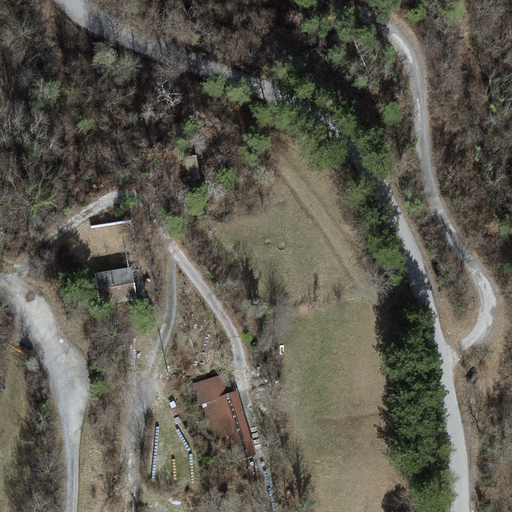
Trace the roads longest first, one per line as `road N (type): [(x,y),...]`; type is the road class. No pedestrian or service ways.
road 1 (unclassified): [(459,511),(443,364),(414,261),(395,213),(336,126),(253,79),(160,54),(115,32),(78,0)]
road 2 (track): [(4,280),(65,223),(112,198),(140,202),(224,317),(248,406)]
road 3 (track): [(128,511),(140,415),(170,307),(172,248)]
road 4 (track): [(70,511),(65,388),(34,323),(0,277)]
